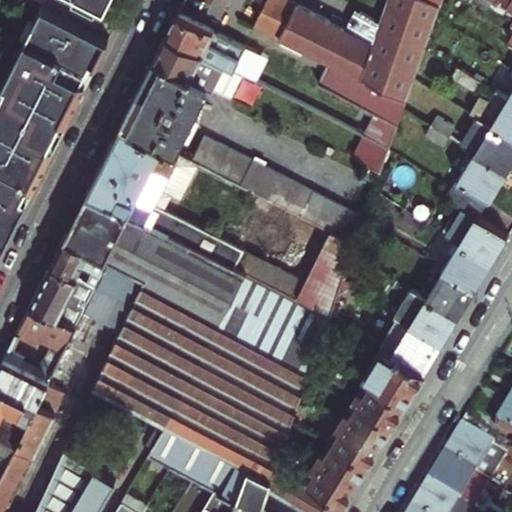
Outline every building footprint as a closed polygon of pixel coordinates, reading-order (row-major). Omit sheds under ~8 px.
[(187,0),(185,0),(179,13),(193,20),(200,6),(187,0)] [(380,0),(372,17),(339,0),(187,0),(200,6),(193,20),(234,40),(397,121),(403,106),(414,75),(425,44),(436,13),(439,2),(435,0),(380,0)] [(0,256),(108,41),(41,8),(33,24),(28,22),(20,36),(25,39),(2,85),(0,84),(0,256)] [(166,35),(231,68),(234,62),(228,58),(229,55),(228,51),(234,40),(193,20),(179,13),(178,12),(173,22),(166,35)] [(161,45),(155,58),(209,85),(221,91),(233,69),(231,68),(166,35),(161,45)] [(175,152),(209,85),(155,58),(139,89),(121,125),(175,152)] [(465,69),(482,79),(488,69),(471,59),(465,69)] [(482,79),(465,69),(459,79),(476,89),(482,79)] [(511,97),(504,92),(487,120),(511,135),(511,97)] [(455,124),(438,113),(432,123),(449,134),(455,124)] [(459,140),(475,149),(508,170),(511,165),(508,163),(511,156),(511,135),(487,120),(475,113),(459,140)] [(449,134),(432,123),(426,133),(443,144),(449,134)] [(175,152),(121,125),(104,158),(87,191),(146,220),(154,203),(161,190),(177,198),(195,162),(193,161),(175,152)] [(205,138),(193,161),(195,162),(331,230),(350,240),(362,217),(205,138)] [(488,196),(498,181),(503,173),(505,174),(508,170),(475,149),(452,187),(481,205),(476,213),(479,215),(490,197),(488,196)] [(446,195),(476,213),(481,205),(452,187),(446,195)] [(144,278),(93,386),(167,424),(246,271),(146,220),(87,191),(76,213),(64,238),(110,261),(144,278)] [(154,203),(146,220),(246,271),(330,314),(355,242),(350,240),(331,230),(306,279),(154,203)] [(503,237),(506,239),(510,233),(496,225),(479,215),(476,213),(459,241),(491,260),(492,259),(490,258),(497,246),(503,237)] [(502,245),(506,239),(503,237),(497,246),(500,248),(502,245)] [(58,250),(50,265),(71,276),(77,264),(102,277),(110,261),(64,238),(58,250)] [(443,268),(476,288),(479,284),(476,282),(480,274),(489,261),(490,261),(491,260),(459,241),(443,268)] [(30,305),(57,318),(77,279),(71,276),(50,265),(40,285),(30,305)] [(473,293),(476,288),(443,268),(426,295),(458,314),(458,313),(457,312),(465,300),(470,292),(473,293)] [(261,511),(271,486),(313,511),(339,511),(345,502),(311,481),(279,462),(330,314),(246,271),(167,424),(248,466),(238,499),(230,511),(261,511)] [(457,315),(458,314),(426,295),(409,322),(442,343),(445,338),(442,337),(447,328),(455,315),(457,315)] [(57,318),(30,305),(15,335),(36,345),(39,338),(64,351),(76,328),(57,318)] [(386,346),(423,368),(431,355),(436,347),(439,349),(442,343),(409,322),(397,315),(380,342),(386,346)] [(373,380),(407,401),(414,389),(423,375),(426,370),(423,368),(386,346),(375,363),(367,358),(359,372),(373,380)] [(437,352),(439,349),(436,347),(431,355),(434,357),(437,352)] [(49,381),(62,355),(49,348),(38,369),(40,377),(20,367),(24,359),(7,350),(0,365),(0,385),(37,405),(49,381)] [(403,407),(407,401),(373,380),(365,392),(360,389),(355,398),(360,401),(394,421),(403,407)] [(49,381),(37,405),(3,471),(0,477),(0,479),(17,488),(67,390),(49,381)] [(0,469),(3,471),(37,405),(0,385),(0,469)] [(496,423),(511,432),(511,395),(509,397),(507,400),(510,402),(498,422),(497,421),(496,423)] [(343,417),(382,441),(389,430),(394,421),(360,401),(353,412),(348,409),(343,417)] [(378,449),(382,441),(343,417),(338,426),(343,429),(337,439),(371,460),(378,449)] [(150,452),(238,499),(248,466),(167,424),(150,452)] [(494,447),(461,426),(457,432),(461,434),(455,443),(448,455),(446,454),(446,455),(477,475),(494,447)] [(461,434),(457,432),(454,437),(452,441),(455,443),(461,434)] [(366,469),(371,460),(337,439),(328,453),(323,450),(319,458),(358,482),(366,469)] [(33,511),(95,511),(117,477),(64,449),(40,500),(33,511)] [(446,457),(439,470),(433,478),(430,476),(427,481),(460,502),(477,475),(446,455),(445,456),(446,457)] [(353,489),(358,482),(319,458),(313,467),(318,470),(311,481),(345,502),(353,489)] [(439,470),(435,468),(433,472),(430,476),(433,478),(439,470)] [(0,511),(4,511),(17,488),(0,479),(0,511)] [(413,508),(412,509),(416,511),(454,511),(460,502),(427,481),(424,487),(427,489),(423,496),(415,509),(413,508)] [(138,511),(120,501),(113,511),(138,511)]
